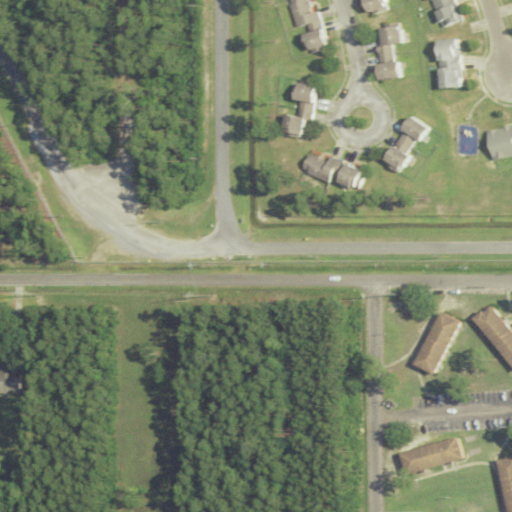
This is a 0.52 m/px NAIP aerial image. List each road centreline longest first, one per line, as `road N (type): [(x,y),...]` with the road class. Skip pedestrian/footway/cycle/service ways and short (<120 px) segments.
road 1 (residential): [(207,248),(159,246),(91,201),(0,45)]
road 2 (residential): [(228,248),(511,247)]
road 3 (residential): [(228,248),(222,0)]
road 4 (residential): [(197,281),(197,511)]
road 5 (tertiary): [(0,280),(229,280)]
road 6 (residential): [(374,511),(372,283)]
road 7 (tertiary): [(229,280),(372,283)]
road 8 (tertiary): [(372,283),(511,282)]
road 9 (residential): [(356,97),(373,101),(381,115),(364,141),(347,138),(337,123),(341,105),(356,97)]
